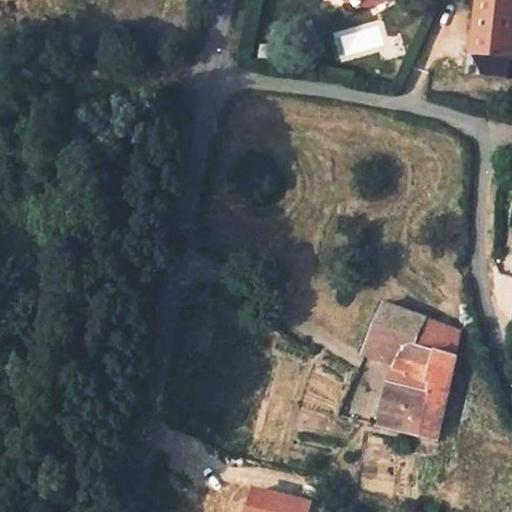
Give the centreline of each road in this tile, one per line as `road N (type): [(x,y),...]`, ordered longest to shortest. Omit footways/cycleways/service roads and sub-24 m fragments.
road 1 (residential): [(147,511),(214,75)]
road 2 (residential): [(214,75),(462,120),(479,139)]
road 3 (residential): [(479,139),(474,263),(511,401)]
road 4 (track): [(0,56),(214,75)]
